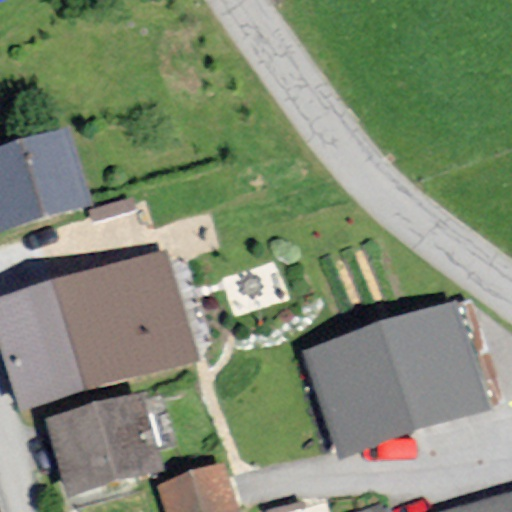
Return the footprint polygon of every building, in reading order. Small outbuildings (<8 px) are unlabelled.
[(69,128),(0,148),(0,229),(92,202),(69,128)] [(168,252),(0,295),(0,360),(15,420),(199,373),(168,252)] [(463,313),(319,360),(348,449),(492,401),(463,313)] [(160,478),(170,511),(229,511),(244,508),(228,457),(160,478)] [(511,511),(511,498),(463,511),(511,511)]
